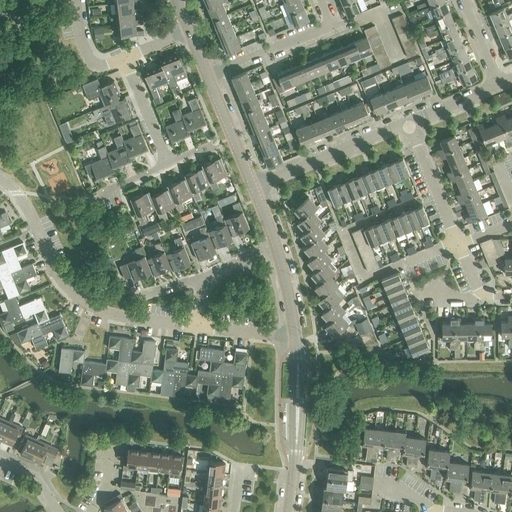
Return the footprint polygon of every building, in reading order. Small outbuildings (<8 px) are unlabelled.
[(203,0),(207,9),(222,2),(220,0),(203,0)] [(290,0),(284,3),(289,14),(303,8),(300,0),(290,0)] [(346,16),(360,10),(356,0),(351,0),(341,4),(346,16)] [(443,0),(427,0),(428,2),(416,6),(418,11),(444,0),(443,0)] [(448,11),(444,0),(418,11),(420,15),(432,11),(435,17),(448,11)] [(133,10),(132,4),(132,2),(114,4),(115,15),(133,13),(133,14),(140,14),(140,9),(133,10)] [(207,9),(212,20),(226,14),(222,2),(207,9)] [(293,25),(308,19),(303,8),(289,14),(293,25)] [(489,14),(494,25),(508,19),(511,17),(511,12),(506,15),(503,8),(489,14)] [(262,19),(268,16),(266,10),(259,13),(262,19)] [(426,28),(428,33),(453,22),(448,11),(435,17),(437,23),(426,28)] [(115,15),(116,25),(134,23),(134,25),(141,24),(141,20),(134,20),(133,14),(133,13),(115,15)] [(216,31),(231,25),(226,14),(212,20),(216,31)] [(393,24),(404,20),(401,14),(390,19),(393,24)] [(511,30),(511,28),(508,19),(494,25),(498,36),(511,30)] [(393,24),(395,30),(406,25),(404,20),(393,24)] [(443,39),(457,33),(453,22),(428,33),(430,38),(441,33),(443,39)] [(135,31),(134,25),(134,23),(116,25),(117,36),(134,34),(135,36),(143,35),(142,30),(135,31)] [(216,31),(221,42),(235,36),(231,25),(216,31)] [(397,36),(408,31),(406,25),(395,30),(397,36)] [(365,36),(376,31),(374,26),(363,30),(365,36)] [(101,28),(93,29),(95,39),(103,38),(101,28)] [(511,30),(498,36),(503,47),(511,43),(511,30)] [(365,36),(367,41),(378,37),(376,31),(365,36)] [(397,36),(399,41),(410,37),(408,31),(397,36)] [(435,50),(437,55),(462,44),(457,33),(443,39),(446,46),(435,50)] [(241,41),(239,38),(236,36),(235,36),(221,42),(226,53),(240,47),(239,45),(241,41)] [(369,47),(367,41),(366,37),(354,42),(360,56),(371,52),(369,47)] [(369,47),(380,42),(378,37),(367,41),(369,47)] [(402,47),(413,42),(410,37),(399,41),(402,47)] [(354,42),(343,47),(349,61),(360,56),(354,42)] [(369,47),(371,52),(372,53),(383,48),(380,42),(369,47)] [(402,47),(404,52),(415,48),(413,42),(402,47)] [(508,58),(511,56),(511,43),(503,47),(508,58)] [(452,61),(466,55),(462,44),(437,55),(439,60),(450,55),(452,61)] [(349,61),(343,47),(332,51),(338,65),(349,61)] [(374,58),(385,53),(383,48),(372,53),(374,58)] [(406,58),(417,53),(415,48),(404,52),(406,58)] [(327,70),(338,65),(332,51),(321,56),(327,70)] [(374,58),(376,64),(387,59),(385,53),(374,58)] [(158,62),(160,66),(167,83),(169,89),(171,88),(175,97),(182,93),(178,85),(177,86),(175,81),(186,77),(177,55),(158,62)] [(439,75),(440,79),(471,67),(466,55),(452,61),(455,68),(449,70),(450,71),(439,75)] [(321,56),(310,60),(316,75),(327,70),(321,56)] [(387,59),(376,64),(379,69),(389,65),(387,59)] [(305,79),(316,75),(310,60),(299,65),(305,79)] [(299,65),(287,69),(293,84),(305,79),(299,65)] [(401,65),(395,68),(398,73),(403,71),(401,65)] [(156,106),(163,103),(160,97),(156,87),(167,83),(160,66),(142,73),(153,99),(156,106)] [(462,84),(475,78),(471,67),(440,79),(440,80),(435,82),(436,85),(442,83),(442,84),(454,80),(459,78),(462,84)] [(282,88),(293,84),(287,69),(276,74),(282,88)] [(230,78),(235,89),(250,83),(245,72),(230,78)] [(380,74),(373,77),(376,82),(382,80),(380,74)] [(425,75),(414,80),(420,94),(431,90),(425,75)] [(263,84),(269,82),(267,76),(261,78),(263,84)] [(343,78),(332,82),(334,88),(345,83),(343,78)] [(88,100),(99,95),(103,106),(120,99),(113,81),(99,86),(96,79),(81,85),(88,100)] [(402,85),(409,99),(420,94),(414,80),(402,85)] [(332,82),(321,87),(323,93),(334,88),(332,82)] [(235,89),(240,100),(254,94),(250,83),(235,89)] [(402,85),(392,89),(398,104),(409,99),(402,85)] [(392,89),(380,94),(387,108),(398,104),(392,89)] [(298,96),(301,102),(313,97),(311,91),(298,96)] [(259,105),(254,94),(240,100),(244,111),(259,105)] [(375,113),(387,108),(380,94),(369,98),(375,113)] [(288,107),(301,102),(298,96),(286,101),(288,107)] [(124,97),(120,99),(103,106),(97,108),(98,109),(94,111),(96,117),(100,115),(111,111),(115,122),(131,115),(124,97)] [(188,132),(205,125),(194,98),(187,101),(191,111),(181,115),(188,132)] [(272,106),(278,104),(276,98),(270,100),(272,106)] [(362,101),(350,106),(356,120),(368,116),(362,101)] [(249,122),(263,116),(259,105),(244,111),(249,122)] [(305,105),(299,107),(301,113),(302,113),(304,117),(309,115),(305,105)] [(345,125),(356,120),(350,106),(339,111),(345,125)] [(190,136),(188,132),(181,115),(179,109),(171,112),(175,122),(164,126),(171,143),(190,136)] [(334,129),(345,125),(339,111),(328,115),(334,129)] [(504,114),(499,116),(511,147),(511,136),(511,134),(511,133),(511,116),(506,119),(504,114)] [(323,134),(334,129),(328,115),(317,120),(323,134)] [(268,127),(263,116),(249,122),(253,133),(268,127)] [(275,122),(276,124),(285,120),(283,116),(278,118),(279,121),(275,122)] [(504,137),(505,140),(504,141),(507,147),(508,147),(511,154),(511,153),(511,147),(499,116),(495,118),(497,123),(490,126),(496,140),(504,137)] [(317,120),(306,124),(312,139),(323,134),(317,120)] [(488,143),(496,140),(490,126),(484,128),(481,123),(477,125),(479,130),(479,131),(489,155),(493,153),(491,146),(490,147),(488,143)] [(128,127),(132,137),(122,142),(129,159),(147,151),(136,124),(128,127)] [(300,143),(312,139),(306,124),(295,129),(300,143)] [(258,145),(273,138),(268,127),(253,133),(258,145)] [(472,141),(476,139),(471,128),(467,130),(472,141)] [(72,141),(69,133),(63,136),(66,143),(72,141)] [(442,148),(437,150),(439,154),(458,147),(453,135),(439,141),(442,148)] [(116,149),(106,153),(113,170),(131,162),(129,159),(122,142),(120,136),(112,139),(116,149)] [(258,145),(263,155),(277,149),(273,138),(258,145)] [(472,141),(476,152),(480,151),(476,139),(472,141)] [(113,170),(106,153),(104,147),(101,141),(96,143),(99,149),(96,150),(100,160),(90,164),(97,180),(114,173),(113,170)] [(291,151),(296,149),(294,142),(288,145),(291,151)] [(446,157),(449,164),(463,158),(458,147),(439,154),(441,159),(446,157)] [(267,167),(282,161),(277,149),(263,155),(267,167)] [(481,164),(485,162),(480,151),(476,152),(481,164)] [(220,158),(201,166),(202,169),(202,168),(209,185),(211,191),(218,189),(214,179),(226,175),(220,158)] [(394,159),(393,160),(400,178),(409,174),(403,158),(395,162),(394,159)] [(448,177),(468,169),(463,158),(449,164),(451,170),(446,172),(448,177)] [(392,162),(386,165),(392,181),(400,178),(393,160),(392,161),(392,162)] [(481,164),(486,175),(490,173),(485,162),(481,164)] [(378,166),(376,167),(384,185),(392,181),(386,165),(379,168),(378,166)] [(375,188),(384,185),(376,167),(375,168),(375,169),(369,172),(375,188)] [(185,179),(191,192),(192,196),(194,201),(200,199),(197,190),(209,185),(202,168),(202,169),(184,176),(185,179)] [(455,180),(458,186),(472,180),(468,169),(448,177),(450,182),(455,180)] [(367,192),(375,188),(369,172),(362,175),(361,173),(360,174),(367,192)] [(494,185),(498,183),(493,172),(490,173),(486,175),(486,176),(490,174),(494,185)] [(359,176),(352,179),(359,195),(367,192),(360,174),(358,174),(359,176)] [(168,189),(169,192),(175,206),(174,206),(177,212),(184,209),(180,200),(192,196),(191,192),(185,179),(166,186),(168,189)] [(350,199),(359,195),(352,179),(345,182),(344,180),(343,180),(350,199)] [(342,183),(335,186),(341,202),(350,199),(343,180),(341,181),(342,183)] [(457,199),(477,191),(472,180),(458,186),(461,193),(455,195),(457,199)] [(494,185),(499,196),(503,194),(498,183),(494,185)] [(333,206),(341,202),(335,186),(328,189),(327,187),(325,187),(333,206)] [(175,206),(169,192),(168,189),(150,196),(155,209),(160,222),(166,220),(163,210),(174,206),(175,206)] [(405,189),(405,190),(409,200),(413,198),(414,198),(411,191),(407,193),(405,189)] [(403,202),(409,200),(405,190),(400,192),(401,195),(399,196),(401,203),(403,202)] [(464,202),(467,209),(482,203),(477,191),(457,199),(459,204),(464,202)] [(155,209),(150,196),(148,192),(129,200),(140,225),(146,223),(143,213),(155,209)] [(503,208),(508,206),(503,194),(499,196),(503,208)] [(294,209),(302,218),(302,219),(312,210),(312,211),(316,207),(307,197),(303,201),(298,205),(294,209)] [(235,214),(223,219),(230,236),(230,235),(248,228),(238,202),(231,205),(235,214)] [(472,220),(486,214),(482,203),(467,209),(470,215),(465,217),(467,222),(472,220)] [(420,225),(429,222),(422,206),(415,209),(414,207),(413,208),(420,225)] [(412,210),(405,213),(411,229),(420,225),(413,208),(411,208),(412,210)] [(320,219),(312,211),(312,210),(302,219),(302,218),(297,222),(305,231),(306,231),(315,223),(315,224),(320,219)] [(0,239),(3,239),(0,231),(0,227),(9,223),(5,213),(0,215),(0,239)] [(403,232),(411,229),(405,213),(398,216),(397,214),(396,215),(403,232)] [(223,219),(221,214),(215,217),(218,226),(207,231),(206,231),(213,247),(214,247),(232,240),(230,235),(230,236),(223,219)] [(395,217),(388,220),(395,236),(403,232),(396,215),(394,215),(395,217)] [(200,216),(193,219),(197,227),(204,224),(200,216)] [(380,221),(379,221),(386,239),(395,236),(388,220),(381,223),(380,221)] [(378,243),(386,239),(379,221),(377,222),(378,224),(371,226),(378,243)] [(320,229),(315,224),(315,223),(306,231),(305,231),(301,235),(308,244),(309,244),(319,236),(319,237),(323,233),(328,228),(325,225),(320,229)] [(216,252),(214,247),(213,247),(206,231),(207,231),(205,226),(198,229),(202,239),(190,243),(197,260),(216,252)] [(362,228),(364,234),(367,240),(369,245),(369,246),(378,243),(371,226),(365,229),(364,227),(362,228)] [(149,227),(142,230),(144,236),(152,233),(149,227)] [(353,239),(364,234),(362,228),(351,233),(353,239)] [(152,275),(170,268),(164,254),(165,254),(160,242),(156,232),(152,233),(157,243),(153,245),(157,254),(146,259),(145,259),(151,273),(152,275)] [(327,245),(319,237),(323,233),(319,237),(319,236),(309,244),(308,244),(304,248),(312,257),(322,249),(322,250),(327,245)] [(353,239),(356,244),(367,240),(364,234),(353,239)] [(170,268),(171,270),(190,263),(180,237),(173,240),(176,249),(165,254),(164,254),(170,268)] [(503,255),(505,252),(499,238),(491,238),(479,243),(489,266),(501,262),(499,257),(503,255)] [(358,250),(369,245),(367,240),(356,244),(358,250)] [(1,251),(10,273),(21,269),(20,268),(16,258),(27,254),(23,243),(1,251)] [(358,250),(360,255),(371,251),(369,246),(369,245),(358,250)] [(151,273),(145,259),(146,259),(141,247),(134,250),(138,259),(119,266),(124,279),(130,276),(132,280),(151,273)] [(307,261),(315,270),(316,271),(325,262),(326,263),(330,258),(322,250),(322,249),(312,257),(307,261)] [(1,251),(0,252),(0,277),(10,273),(1,251)] [(362,261),(374,256),(371,251),(360,255),(362,261)] [(362,261),(365,266),(376,262),(374,256),(362,261)] [(334,272),(326,263),(325,262),(316,271),(315,270),(311,273),(319,283),(320,283),(329,275),(329,276),(334,272)] [(367,272),(378,268),(376,262),(365,266),(367,272)] [(21,269),(10,273),(19,294),(30,290),(25,279),(36,275),(31,264),(20,268),(21,269)] [(399,272),(381,280),(384,288),(400,282),(397,275),(399,274),(399,272)] [(10,273),(0,277),(0,289),(4,288),(8,299),(14,296),(19,294),(10,273)] [(314,287),(322,296),(323,296),(332,288),(333,289),(335,286),(337,285),(329,276),(329,275),(320,283),(319,283),(314,287)] [(384,288),(388,297),(406,289),(405,288),(403,288),(400,282),(384,288)] [(336,301),(336,302),(341,298),(343,295),(340,291),(337,294),(333,289),(335,286),(333,289),(332,288),(323,296),(322,296),(318,300),(326,309),(336,301)] [(360,294),(362,298),(369,295),(365,287),(359,289),(360,293),(360,294)] [(388,297),(391,305),(407,298),(404,291),(406,291),(406,289),(388,297)] [(23,317),(19,307),(14,296),(8,299),(4,301),(8,311),(0,314),(0,321),(2,326),(7,333),(13,331),(10,323),(23,317)] [(34,313),(38,323),(38,324),(38,323),(49,319),(40,298),(19,307),(23,317),(34,313)] [(410,305),(407,298),(391,305),(395,313),(413,306),(412,304),(410,305)] [(344,311),(336,302),(336,301),(326,309),(321,313),(329,322),(330,323),(339,314),(339,315),(343,312),(344,311)] [(375,302),(372,303),(365,306),(367,310),(377,306),(375,302)] [(395,313),(398,322),(414,315),(411,308),(413,307),(413,306),(395,313)] [(325,326),(333,336),(350,321),(343,312),(339,315),(339,314),(330,323),(329,322),(325,326)] [(49,319),(38,323),(43,334),(44,334),(53,330),(57,341),(68,336),(59,314),(49,319)] [(398,322),(402,330),(420,322),(419,321),(417,322),(414,315),(398,322)] [(508,347),(511,347),(511,315),(507,316),(507,321),(500,321),(501,337),(509,336),(509,340),(508,340),(508,347)] [(449,350),(454,350),(453,318),(448,318),(448,324),(441,324),(442,331),(442,338),(442,339),(450,339),(450,343),(449,343),(449,350)] [(458,339),(466,339),(466,323),(459,323),(459,318),(453,318),(454,350),(455,350),(455,358),(459,357),(459,350),(459,343),(458,343),(458,339)] [(473,349),(478,349),(478,318),(473,318),(473,323),(466,323),(466,339),(474,339),(474,342),(473,342),(473,349)] [(483,324),(483,318),(478,318),(478,349),(483,349),(483,345),(494,345),(494,338),(491,338),(491,323),(483,324)] [(368,322),(353,328),(356,335),(371,329),(368,322)] [(420,324),(420,322),(402,330),(405,338),(421,331),(419,325),(420,324)] [(36,349),(48,345),(44,334),(43,334),(38,323),(38,324),(38,323),(11,334),(15,343),(17,345),(32,339),(36,349)] [(405,338),(409,346),(426,339),(426,337),(424,338),(421,331),(405,338)] [(118,360),(129,362),(131,350),(132,339),(109,336),(108,347),(119,348),(118,359),(118,360)] [(425,341),(427,341),(426,339),(409,346),(412,355),(428,348),(425,341)] [(142,352),(131,350),(129,362),(152,365),(155,342),(143,340),(142,352)] [(222,361),(224,350),(200,347),(199,359),(211,360),(209,372),(221,374),(222,361)] [(71,361),(82,363),(83,363),(83,360),(84,351),(61,348),(58,371),(70,372),(71,361)] [(163,372),(174,373),(186,374),(187,363),(176,361),(177,350),(165,349),(163,371),(163,372)] [(222,361),(221,374),(244,377),(247,353),(235,351),(234,363),(222,361)] [(106,358),(106,363),(105,370),(106,370),(116,372),(115,383),(121,384),(120,390),(125,391),(129,362),(118,360),(118,359),(106,358)] [(93,374),(105,375),(106,370),(105,370),(106,363),(83,360),(83,363),(82,363),(80,384),(91,385),(93,374)] [(152,370),(152,365),(129,362),(125,391),(135,392),(135,386),(138,386),(140,375),(151,377),(152,370)] [(160,394),(172,395),(174,373),(163,372),(163,371),(152,370),(151,377),(150,381),(161,383),(160,394)] [(197,370),(196,375),(197,375),(196,382),(197,382),(208,383),(207,395),(207,401),(217,402),(218,396),(221,374),(209,372),(197,370)] [(184,385),(196,387),(197,382),(196,382),(197,375),(196,375),(186,374),(174,373),(172,395),(183,396),(184,385)] [(231,386),(242,388),(244,377),(221,374),(218,396),(229,398),(231,386)] [(8,422),(0,417),(0,438),(2,440),(13,414),(12,414),(8,422)] [(16,443),(23,428),(11,423),(15,415),(13,414),(2,440),(12,444),(13,441),(16,443)] [(45,424),(41,434),(45,436),(49,426),(45,424)] [(366,446),(365,456),(370,457),(374,428),(363,427),(361,445),(366,446)] [(377,447),(382,448),(384,430),(374,428),(370,457),(376,457),(377,447)] [(382,448),(387,448),(385,459),(390,459),(394,431),(384,430),(382,448)] [(397,450),(402,450),(404,436),(405,436),(405,432),(394,431),(390,459),(396,460),(397,450)] [(20,453),(30,458),(38,440),(24,434),(18,449),(21,450),(20,453)] [(405,465),(411,466),(414,437),(405,436),(404,436),(402,450),(401,455),(406,455),(405,465)] [(417,456),(423,457),(425,438),(414,437),(411,466),(416,466),(417,456)] [(43,463),(50,466),(58,449),(38,440),(30,458),(40,462),(41,459),(44,461),(43,463)] [(429,478),(434,479),(438,450),(428,449),(425,467),(430,467),(429,478)] [(127,450),(125,466),(136,467),(138,451),(127,450)] [(440,479),(441,469),(446,469),(447,461),(448,461),(449,451),(438,450),(434,479),(440,479)] [(136,467),(146,469),(148,452),(138,451),(136,467)] [(148,452),(146,469),(157,470),(159,454),(148,452)] [(157,470),(168,471),(170,455),(159,454),(157,470)] [(180,473),(181,456),(170,455),(168,471),(169,471),(168,477),(179,478),(180,473)] [(206,472),(223,474),(224,463),(207,461),(206,472)] [(448,491),(454,491),(458,462),(448,461),(447,461),(446,469),(445,480),(450,480),(448,491)] [(460,482),(466,482),(468,463),(458,462),(454,491),(459,492),(460,482)] [(326,477),(351,481),(352,470),(347,470),(335,468),(328,467),(326,477)] [(472,499),(478,500),(482,471),(472,470),(469,488),(474,489),(472,499)] [(482,471),(478,500),(484,501),(485,490),(490,491),(492,472),(482,471)] [(206,472),(205,482),(221,484),(223,474),(206,472)] [(502,474),(492,472),(490,491),(494,492),(493,502),(499,503),(502,474)] [(505,493),(509,494),(511,494),(511,480),(511,474),(502,474),(499,503),(504,503),(505,493)] [(326,477),(325,488),(343,490),(344,491),(344,490),(350,491),(351,481),(326,477)] [(120,489),(133,491),(134,485),(129,485),(130,482),(121,481),(120,489)] [(205,482),(204,493),(220,495),(221,484),(205,482)] [(359,488),(371,490),(372,483),(360,482),(359,488)] [(323,487),(321,498),(341,500),(343,490),(325,488),(323,487)] [(219,506),(220,495),(204,493),(202,504),(219,506)] [(119,494),(104,502),(106,506),(119,499),(121,498),(119,494)] [(340,511),(341,500),(321,498),(320,508),(340,511)] [(104,507),(106,511),(116,511),(124,508),(119,499),(106,506),(104,507)] [(135,502),(127,506),(130,511),(133,511),(139,509),(135,502)]
